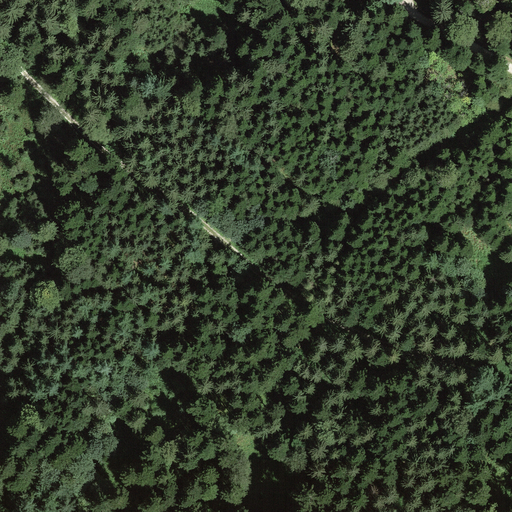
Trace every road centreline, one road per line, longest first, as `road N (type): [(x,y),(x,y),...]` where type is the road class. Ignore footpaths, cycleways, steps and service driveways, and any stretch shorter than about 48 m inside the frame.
road 1 (track): [(511,375),(411,361),(275,283),(95,152),(0,53)]
road 2 (track): [(388,0),(511,69)]
